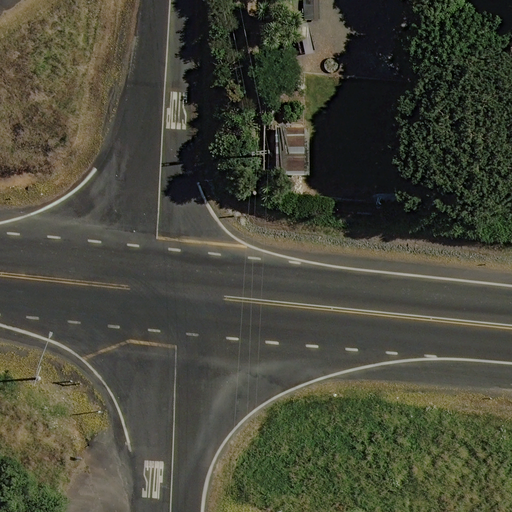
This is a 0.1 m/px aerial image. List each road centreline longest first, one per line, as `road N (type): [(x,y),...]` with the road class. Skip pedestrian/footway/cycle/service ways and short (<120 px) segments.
road 1 (primary): [(163,293),(511,326)]
road 2 (unclassified): [(168,0),(155,237),(163,293)]
road 3 (unclassified): [(163,293),(175,347),(170,511)]
road 4 (primary): [(0,275),(163,293)]
